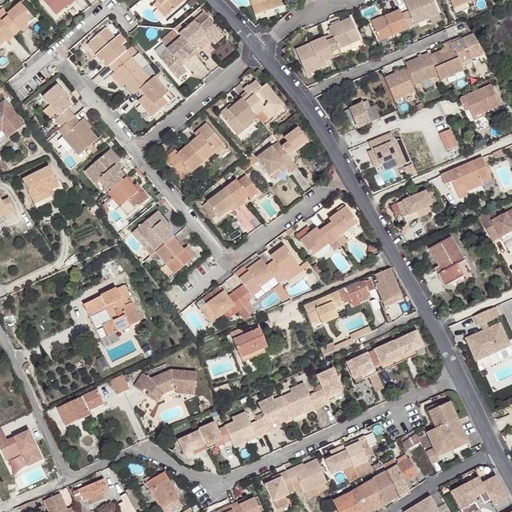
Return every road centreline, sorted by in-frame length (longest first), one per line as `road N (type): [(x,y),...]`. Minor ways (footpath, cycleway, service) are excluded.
road 1 (residential): [(70,479),(131,451),(200,478),(228,479),(459,373)]
road 2 (residential): [(459,373),(349,171)]
road 3 (residential): [(0,328),(70,479)]
road 4 (residential): [(257,48),(138,151)]
road 5 (residential): [(349,171),(316,116),(257,48)]
road 6 (residential): [(349,171),(227,263)]
road 7 (unknown): [(396,253),(266,320)]
road 8 (residential): [(138,151),(227,263)]
road 9 (residential): [(53,53),(138,151)]
road 10 (residential): [(496,447),(390,511)]
